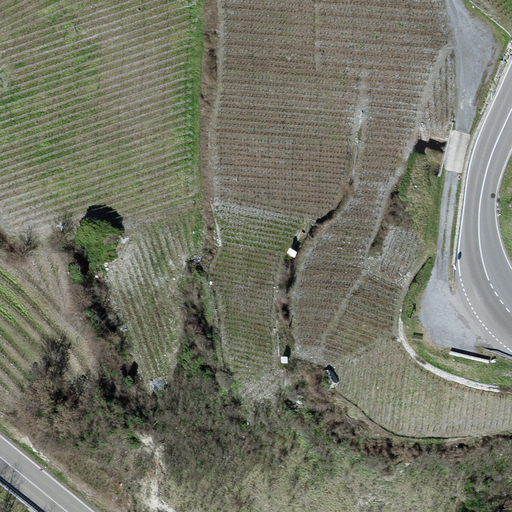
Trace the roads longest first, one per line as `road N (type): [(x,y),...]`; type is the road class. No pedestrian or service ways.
road 1 (track): [(511,317),(449,325),(443,306),(446,213),(464,111),(462,41),(451,0)]
road 2 (secondary): [(511,107),(491,153),(478,216),(488,279),(511,315)]
